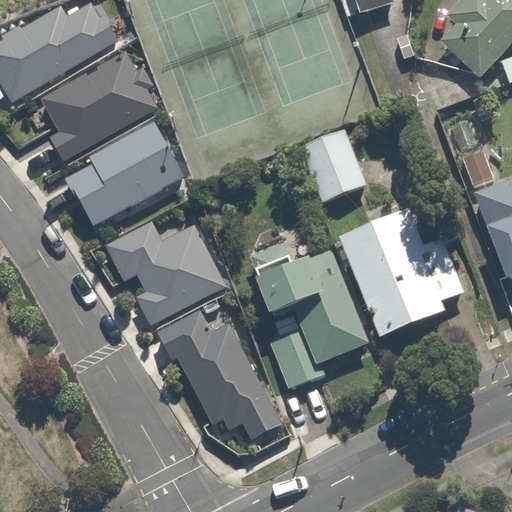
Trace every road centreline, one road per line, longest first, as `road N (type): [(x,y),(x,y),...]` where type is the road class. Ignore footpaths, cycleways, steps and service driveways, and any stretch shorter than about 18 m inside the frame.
road 1 (residential): [(190,511),(0,197)]
road 2 (tertiary): [(280,511),(511,394)]
